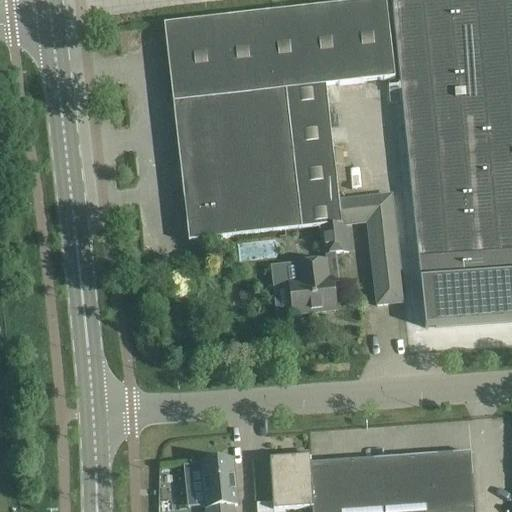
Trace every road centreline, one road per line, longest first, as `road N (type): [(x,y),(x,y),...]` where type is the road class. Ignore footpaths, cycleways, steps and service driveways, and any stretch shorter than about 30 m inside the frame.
road 1 (unclassified): [(92,413),(511,387)]
road 2 (tertiary): [(49,16),(92,413)]
